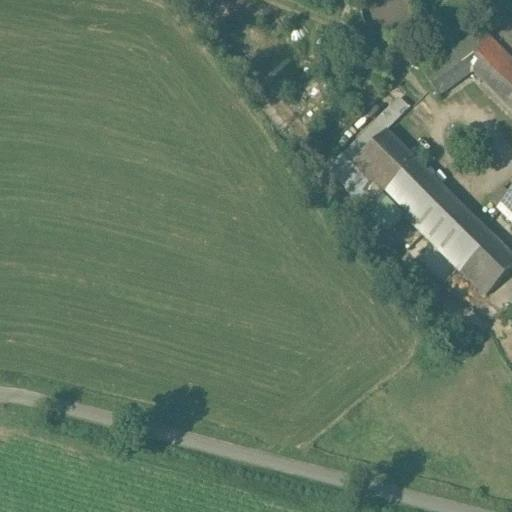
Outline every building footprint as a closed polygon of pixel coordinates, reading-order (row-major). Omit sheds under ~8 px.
[(511,62),(480,31),(421,73),(438,97),(473,72),(511,110),(511,62)] [(376,97),(349,75),(336,92),(363,115),(376,97)] [(387,86),(388,84),(387,82),(386,79),(384,78),(381,78),(379,78),(377,80),(375,82),(375,84),(375,87),(377,89),(379,90),(381,91),(384,90),(386,89),(387,86)] [(511,271),(511,260),(395,144),(363,176),(371,184),(459,271),(486,298),(511,271)] [(459,271),(371,184),(356,200),(443,287),(459,271)] [(503,190),(491,202),(500,211),(511,198),(503,190)] [(511,198),(500,211),(511,222),(511,198)]
